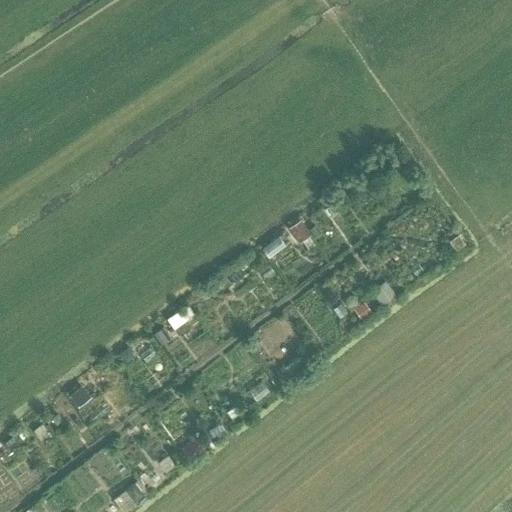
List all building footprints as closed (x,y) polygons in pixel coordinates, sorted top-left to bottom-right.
[(399,157),(388,165),(394,173),(405,165),(399,157)] [(300,219),(288,227),(298,242),(310,234),(300,219)] [(315,224),(308,229),(314,237),(321,232),(315,224)] [(457,234),(448,240),(455,250),(464,243),(457,234)] [(234,267),(225,274),(231,283),(240,276),(234,267)] [(222,278),(215,284),(224,297),(231,291),(222,278)] [(387,283),(373,294),(382,305),(396,295),(387,283)] [(364,301),(353,309),(360,319),(371,312),(364,301)] [(180,309),(166,318),(173,328),(187,318),(180,309)] [(162,327),(150,335),(158,346),(170,338),(162,327)] [(299,354),(284,366),(291,376),(307,363),(299,354)] [(81,385),(68,395),(77,407),(91,397),(81,385)] [(234,405),(225,411),(230,418),(239,412),(234,405)] [(56,415),(48,421),(52,428),(60,422),(56,415)] [(220,422),(208,431),(215,440),(227,432),(220,422)] [(40,425),(33,430),(38,437),(45,432),(40,425)] [(12,437),(4,442),(9,450),(17,445),(12,437)] [(137,480),(134,482),(143,494),(155,485),(143,471),(135,478),(137,480)] [(134,482),(125,489),(134,502),(143,495),(143,494),(134,482)] [(125,489),(112,498),(122,511),(135,503),(134,502),(125,489)]
